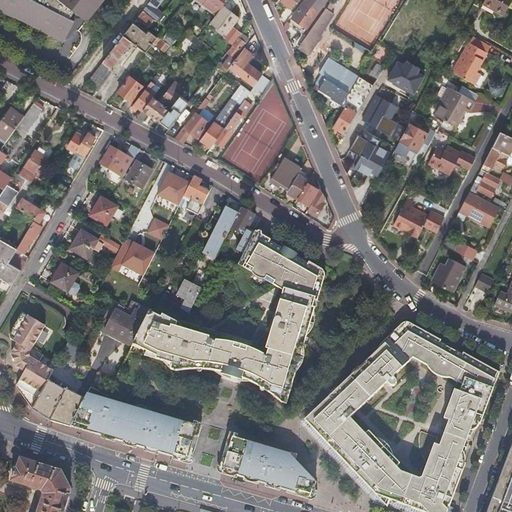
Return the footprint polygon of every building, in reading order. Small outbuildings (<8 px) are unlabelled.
[(0,0),(0,10),(15,18),(16,17),(64,42),(65,39),(74,22),(70,20),(74,12),(83,19),(86,22),(103,0),(0,0)] [(153,0),(145,11),(154,17),(164,4),(159,0),(153,0)] [(218,12),(224,4),(227,0),(212,0),(209,5),(218,12)] [(281,0),(280,1),(290,8),(296,0),(281,0)] [(302,0),(304,1),(291,18),(306,29),(322,7),(319,5),(322,0),(302,0)] [(492,6),(505,13),(511,0),(485,0),(483,5),(491,9),(492,6)] [(227,35),(234,26),(232,25),(239,16),(224,4),(218,12),(211,22),(227,35)] [(325,8),(298,47),(308,55),(322,36),(320,35),(334,14),(325,8)] [(143,11),(135,21),(147,30),(155,20),(143,11)] [(68,41),(83,19),(74,12),(70,20),(74,22),(65,39),(68,41)] [(399,13),(383,42),(392,47),(400,34),(404,27),(409,18),(399,13)] [(132,43),(146,53),(153,43),(157,38),(148,31),(146,33),(133,24),(87,83),(98,92),(114,71),(112,69),(132,43)] [(228,53),(243,33),(234,26),(227,35),(219,46),(228,53)] [(173,37),(164,29),(158,36),(168,44),(173,37)] [(249,38),(243,33),(228,53),(231,56),(221,69),(225,73),(226,72),(229,68),(236,59),(234,58),(249,38)] [(157,38),(153,43),(155,44),(156,43),(159,45),(158,46),(164,52),(169,45),(168,44),(158,36),(157,38)] [(477,72),(492,46),(474,36),(454,73),(475,85),(481,74),(477,72)] [(255,86),(263,74),(247,63),(253,55),(244,49),(236,59),(229,68),(255,86)] [(315,84),(320,87),(325,79),(326,78),(348,91),(356,78),(330,61),(315,84)] [(408,91),(413,95),(424,76),(417,73),(420,69),(406,61),(404,65),(397,62),(387,80),(393,83),(392,84),(407,93),(408,91)] [(255,86),(263,92),(271,80),(263,74),(255,86)] [(433,81),(437,83),(441,76),(437,74),(433,81)] [(119,92),(131,101),(143,86),(130,77),(119,92)] [(155,115),(161,121),(170,109),(164,104),(169,98),(175,103),(180,96),(182,93),(176,89),(180,83),(175,79),(159,100),(154,97),(143,110),(149,113),(150,112),(154,116),(155,115)] [(338,104),(341,106),(348,94),(325,79),(320,87),(318,91),(332,100),(330,104),(335,107),(338,104)] [(333,127),(343,134),(372,89),(371,88),(372,86),(360,79),(359,80),(358,80),(348,94),(341,106),(339,108),(343,110),(333,127)] [(134,104),(143,110),(154,97),(156,93),(151,90),(155,85),(151,82),(134,104)] [(199,90),(198,92),(202,95),(206,89),(202,86),(199,90)] [(170,128),(186,107),(189,103),(198,92),(199,90),(195,87),(186,100),(180,96),(175,103),(170,109),(161,121),(170,128)] [(437,96),(443,100),(447,91),(442,87),(437,96)] [(434,116),(456,128),(465,112),(468,114),(475,103),(449,88),(447,91),(443,100),(434,116)] [(233,116),(245,100),(239,96),(235,101),(230,98),(222,108),(233,116)] [(354,168),(375,180),(404,128),(390,120),(397,108),(376,96),(362,120),(370,125),(363,138),(354,133),(345,148),(357,154),(355,157),(358,160),(354,168)] [(164,104),(170,109),(175,103),(169,98),(164,104)] [(233,116),(215,142),(222,147),(233,132),(231,131),(235,124),(237,124),(241,118),(240,117),(250,104),(245,100),(233,116)] [(43,108),(35,102),(24,117),(14,131),(23,138),(43,108)] [(169,129),(172,132),(175,134),(192,112),(194,114),(199,106),(196,104),(194,107),(189,103),(186,107),(170,128),(169,129)] [(185,128),(191,132),(198,138),(208,123),(198,114),(204,108),(200,106),(199,106),(194,114),(189,121),(190,122),(185,128)] [(14,131),(24,117),(10,107),(0,120),(0,135),(7,140),(14,131)] [(200,140),(211,148),(215,142),(233,116),(222,108),(200,140)] [(175,139),(183,143),(191,132),(185,128),(190,122),(189,121),(175,139)] [(425,138),(431,142),(437,131),(439,126),(433,123),(427,134),(425,138)] [(418,151),(425,138),(427,134),(410,125),(400,141),(418,151)] [(67,148),(74,152),(83,137),(77,132),(67,148)] [(511,148),(511,137),(500,132),(492,148),(507,155),(508,156),(511,148)] [(95,138),(87,133),(74,154),(82,159),(95,138)] [(127,153),(135,156),(139,148),(131,145),(127,153)] [(116,173),(118,170),(126,157),(126,156),(111,147),(101,164),(116,173)] [(505,161),(507,155),(492,148),(484,165),(499,173),(500,171),(501,172),(506,162),(505,161)] [(456,165),(469,172),(475,162),(461,154),(460,155),(447,149),(444,153),(436,149),(427,165),(449,178),(456,165)] [(0,187),(3,190),(10,180),(5,176),(5,175),(0,171),(0,163),(6,155),(0,150),(0,187)] [(36,150),(20,175),(27,180),(32,183),(33,181),(36,176),(36,175),(38,176),(46,164),(41,161),(44,156),(36,150)] [(69,165),(77,168),(81,161),(73,157),(69,165)] [(118,170),(125,174),(133,161),(126,157),(118,170)] [(282,182),(291,187),(301,170),(302,169),(285,158),(281,165),(278,163),(271,174),(274,176),(270,181),(279,187),(282,182)] [(127,179),(142,188),(152,171),(137,162),(127,179)] [(287,193),(297,199),(307,182),(309,180),(304,177),(306,173),(301,170),(291,187),(287,193)] [(0,214),(3,209),(2,208),(5,204),(9,206),(27,180),(20,175),(15,172),(10,180),(3,190),(0,194),(0,214)] [(476,180),(469,192),(475,195),(478,190),(490,197),(495,188),(499,179),(486,172),(480,183),(476,180)] [(502,180),(511,185),(511,182),(511,176),(503,172),(499,179),(502,180)] [(36,176),(33,181),(37,185),(41,179),(36,176)] [(201,180),(194,177),(188,188),(185,195),(191,199),(186,208),(198,214),(209,192),(198,187),(201,180)] [(27,180),(9,206),(15,210),(17,206),(22,198),(32,183),(27,180)] [(310,206),(320,189),(318,186),(317,188),(307,182),(297,199),(310,206)] [(325,203),(327,204),(324,198),(320,189),(310,206),(307,210),(314,215),(317,216),(325,203)] [(469,192),(460,211),(489,226),(498,207),(490,203),(475,195),(469,192)] [(22,198),(17,206),(35,218),(41,209),(22,198)] [(91,215),(108,225),(118,208),(102,198),(91,215)] [(498,207),(501,209),(504,204),(493,198),(490,203),(498,207)] [(406,201),(402,207),(410,211),(413,205),(406,201)] [(204,253),(216,259),(222,245),(229,231),(231,228),(238,213),(226,207),(204,253)] [(255,215),(241,207),(238,213),(231,228),(244,235),(236,249),(243,253),(251,236),(254,231),(248,228),(255,215)] [(423,228),(437,235),(444,221),(430,214),(427,220),(410,211),(402,207),(393,225),(418,239),(423,228)] [(45,212),(41,209),(35,218),(21,242),(26,245),(30,237),(35,240),(43,227),(38,224),(45,212)] [(182,216),(176,213),(169,227),(166,232),(173,236),(182,216)] [(160,315),(150,310),(133,344),(146,350),(149,351),(157,355),(155,358),(163,361),(193,369),(199,369),(202,369),(206,370),(209,370),(213,370),(218,371),(220,371),(223,372),(242,377),(244,378),(259,385),(264,388),(266,390),(269,392),(289,397),(297,370),(296,366),(301,349),(302,348),(304,347),(304,346),(305,345),(308,336),(308,335),(308,334),(308,333),(308,332),(307,330),(313,312),(314,311),(314,310),(315,310),(315,309),(316,306),(314,306),(322,282),(324,281),(325,280),(326,279),(327,278),(328,277),(328,275),(328,273),(328,272),(328,271),(327,270),(326,269),(326,268),(320,264),(315,262),(311,260),(310,262),(303,258),(301,258),(303,255),(283,244),(282,247),(268,240),(270,237),(255,229),(254,231),(251,236),(243,253),(238,263),(264,278),(266,274),(274,278),(272,282),(284,290),(281,303),(279,311),(277,311),(272,325),(274,326),(268,348),(270,349),(268,354),(258,350),(235,342),(225,339),(208,337),(208,335),(175,326),(176,320),(167,315),(162,312),(160,315)] [(121,246),(102,234),(98,240),(83,230),(72,248),(87,258),(94,248),(99,251),(103,245),(116,253),(121,246)] [(447,236),(442,245),(465,257),(471,260),(476,251),(447,236)] [(0,277),(12,285),(21,270),(9,263),(13,254),(17,249),(0,238),(0,277)] [(21,242),(17,249),(23,254),(28,246),(26,245),(21,242)] [(9,263),(21,270),(25,262),(13,254),(9,263)] [(470,265),(472,260),(471,260),(465,257),(463,262),(470,265)] [(432,282),(454,293),(467,268),(452,260),(449,267),(442,264),(432,282)] [(56,275),(52,282),(68,292),(70,288),(75,291),(78,291),(81,285),(80,282),(75,279),(79,274),(62,264),(59,270),(56,269),(53,274),(56,275)] [(477,288),(487,293),(493,280),(483,275),(477,288)] [(139,285),(158,295),(161,288),(142,278),(139,285)] [(493,280),(487,293),(490,294),(497,282),(493,280)] [(186,301),(182,310),(189,314),(201,290),(186,282),(178,297),(186,301)] [(511,287),(511,288),(511,291),(509,297),(503,294),(495,309),(511,316),(511,287)] [(135,293),(132,298),(139,302),(142,297),(135,293)] [(128,307),(113,299),(98,327),(133,346),(133,344),(150,310),(131,300),(128,307)] [(13,354),(16,367),(42,323),(22,312),(9,334),(11,341),(18,345),(13,354)] [(312,407),(302,418),(373,493),(424,511),(447,511),(450,506),(465,464),(464,453),(472,428),(480,421),(498,371),(463,352),(461,354),(446,346),(446,343),(427,332),(425,335),(419,333),(417,328),(405,321),(405,320),(404,320),(403,320),(402,320),(401,320),(400,321),(399,321),(397,324),(396,327),(393,329),(390,330),(375,344),(375,348),(360,362),(357,361),(349,369),(348,373),(337,382),(333,384),(330,386),(330,387),(329,387),(329,388),(328,389),(328,390),(327,390),(327,391),(327,392),(326,392),(326,393),(326,394),(312,407)] [(27,372),(18,389),(23,397),(32,409),(49,380),(50,381),(56,370),(32,358),(30,351),(44,324),(42,323),(16,367),(27,372)] [(69,344),(63,355),(75,362),(81,350),(69,344)] [(146,350),(145,355),(146,356),(151,357),(155,358),(157,355),(149,351),(146,350)] [(193,369),(163,361),(171,369),(176,371),(178,370),(181,370),(183,370),(185,370),(188,369),(190,369),(193,369)] [(49,380),(32,409),(40,414),(51,421),(67,390),(50,381),(49,380)] [(67,390),(51,421),(61,424),(63,425),(70,427),(71,426),(74,420),(80,407),(85,398),(79,395),(67,389),(67,390)] [(288,403),(289,397),(269,392),(272,394),(276,396),(282,402),(288,403)] [(74,420),(71,426),(76,428),(78,428),(89,432),(188,461),(198,428),(198,427),(198,426),(161,415),(155,413),(87,393),(86,395),(85,398),(80,407),(74,420)] [(370,498),(407,511),(424,511),(373,493),(302,418),(312,407),(310,404),(295,419),(370,498)] [(231,437),(221,471),(309,497),(313,480),(296,461),(290,455),(291,453),(275,449),(269,447),(231,436),(231,437)] [(511,511),(511,444),(487,511),(511,511)] [(25,460),(19,463),(17,469),(16,468),(12,481),(42,491),(44,495),(38,511),(63,511),(71,491),(61,472),(25,460)]
